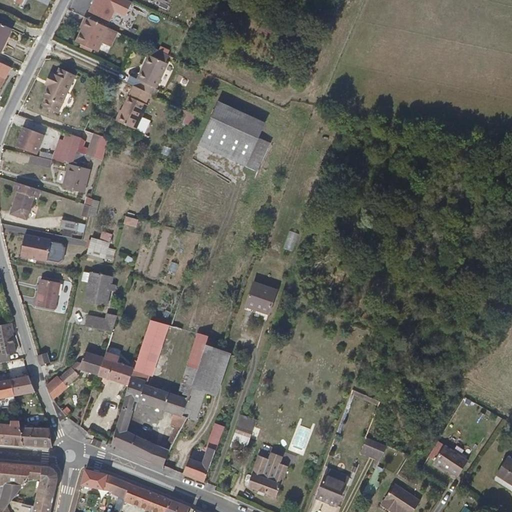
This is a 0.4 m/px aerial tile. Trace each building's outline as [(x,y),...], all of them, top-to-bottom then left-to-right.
[(127,16),(133,2),(129,0),(95,0),(90,12),(109,21),(115,11),(127,16)] [(119,33),(86,18),(82,28),(85,29),(83,33),(79,42),(98,51),(102,43),(112,47),(119,33)] [(0,52),(2,53),(12,28),(0,22),(0,52)] [(142,80),(139,87),(152,93),(154,94),(157,87),(159,87),(169,63),(149,54),(138,78),(142,80)] [(0,92),(14,67),(0,60),(0,92)] [(76,76),(60,68),(56,76),(49,72),(43,86),(46,87),(40,99),(43,101),(41,106),(58,114),(76,76)] [(118,121),(138,130),(150,104),(148,103),(152,93),(139,87),(135,86),(131,96),(129,95),(118,121)] [(206,148),(225,104),(220,102),(200,145),(206,148)] [(266,122),(225,104),(206,148),(247,165),(259,138),(266,122)] [(183,122),(191,126),(197,115),(188,111),(183,122)] [(18,145),(38,154),(46,135),(27,126),(18,145)] [(64,131),(53,158),(65,160),(71,145),(80,148),(81,142),(75,141),(77,136),(64,131)] [(110,139),(97,135),(90,156),(104,161),(110,139)] [(271,144),(259,138),(247,165),(259,171),(271,144)] [(71,145),(65,160),(70,162),(74,163),(79,150),(80,148),(71,145)] [(31,154),(29,162),(50,168),(53,159),(31,154)] [(63,186),(75,189),(82,165),(74,163),(70,162),(63,186)] [(82,165),(75,189),(84,192),(91,167),(82,165)] [(35,198),(19,191),(12,213),(27,219),(35,198)] [(84,203),(92,206),(93,198),(85,196),(84,203)] [(82,215),(89,216),(92,206),(84,203),(82,215)] [(86,225),(63,220),(61,228),(84,232),(86,225)] [(284,247),(293,251),(300,234),(290,230),(284,247)] [(100,238),(111,240),(112,233),(102,231),(100,238)] [(54,240),(29,235),(24,257),(49,262),(50,261),(61,263),(65,261),(68,248),(66,244),(54,241),(54,240)] [(109,248),(111,243),(92,238),(88,254),(107,259),(109,248)] [(107,259),(114,260),(117,250),(109,248),(107,259)] [(134,262),(136,258),(126,255),(125,261),(134,264),(134,262)] [(90,285),(93,273),(84,271),(81,283),(90,285)] [(113,277),(93,273),(90,285),(87,301),(107,305),(113,277)] [(64,282),(43,278),(39,305),(58,309),(64,282)] [(279,290),(256,282),(248,306),(271,314),(279,290)] [(208,309),(206,315),(228,323),(230,317),(208,309)] [(111,321),(109,330),(116,331),(119,315),(108,313),(107,320),(111,321)] [(90,316),(88,325),(109,330),(111,321),(107,320),(90,316)] [(154,378),(171,327),(151,321),(135,369),(135,370),(134,371),(149,376),(154,378)] [(15,332),(12,324),(0,325),(0,354),(16,353),(12,333),(15,332)] [(183,417),(208,345),(210,337),(199,334),(178,397),(172,414),(174,414),(183,417)] [(234,354),(208,345),(183,417),(188,419),(194,421),(204,393),(219,398),(234,354)] [(39,355),(41,366),(51,363),(49,352),(39,355)] [(81,370),(100,377),(105,359),(86,353),(81,370)] [(105,359),(100,377),(130,387),(133,377),(134,371),(135,370),(135,369),(119,364),(120,358),(107,353),(105,359)] [(61,379),(68,387),(80,377),(74,369),(61,379)] [(134,371),(133,377),(147,383),(149,376),(134,371)] [(37,394),(30,377),(0,382),(0,399),(11,398),(20,397),(37,394)] [(46,386),(54,399),(68,387),(61,379),(59,377),(46,386)] [(130,387),(125,406),(132,409),(134,401),(165,412),(171,394),(146,386),(147,383),(133,377),(130,387)] [(172,414),(178,397),(171,394),(165,412),(172,414)] [(125,406),(112,445),(151,462),(157,445),(127,433),(132,412),(132,409),(125,406)] [(188,419),(174,414),(170,426),(180,430),(188,419)] [(243,418),(235,439),(248,444),(256,423),(243,418)] [(0,442),(23,444),(20,425),(19,422),(15,422),(15,425),(0,424),(0,442)] [(205,482),(224,427),(214,423),(206,448),(207,448),(202,462),(189,457),(183,474),(205,482)] [(52,446),(49,426),(27,426),(27,425),(20,425),(23,444),(52,446)] [(175,441),(178,432),(173,430),(167,446),(172,448),(175,441)] [(95,438),(92,444),(100,447),(102,442),(95,438)] [(387,449),(376,445),(365,440),(359,456),(380,465),(387,449)] [(435,459),(446,465),(452,470),(458,474),(468,457),(441,440),(433,454),(437,456),(435,459)] [(151,462),(164,467),(170,451),(157,445),(151,462)] [(269,459),(264,476),(275,480),(282,464),(284,457),(272,453),(269,459)] [(281,487),(275,480),(264,476),(269,459),(259,455),(246,491),(276,501),(281,487)] [(511,458),(509,456),(498,472),(511,481),(511,458)] [(0,462),(0,484),(19,489),(26,478),(39,480),(41,465),(0,462)] [(281,487),(288,466),(284,465),(282,464),(275,480),(281,487)] [(51,466),(41,465),(39,480),(33,507),(31,511),(49,511),(57,480),(58,473),(51,466)] [(112,492),(118,478),(104,472),(86,470),(82,485),(112,492)] [(325,480),(346,488),(349,481),(328,474),(325,480)] [(131,483),(118,478),(112,492),(126,497),(131,483)] [(316,503),(337,511),(346,488),(325,480),(316,503)] [(140,486),(131,483),(126,497),(124,502),(132,505),(140,486)] [(0,484),(0,507),(5,509),(11,501),(19,489),(0,484)] [(401,510),(400,511),(415,511),(422,501),(396,484),(387,500),(401,510)] [(146,489),(140,486),(132,505),(139,508),(146,489)] [(150,511),(165,511),(171,499),(146,489),(139,508),(150,511)] [(190,511),(192,508),(171,499),(165,511),(190,511)] [(383,506),(393,511),(400,511),(401,510),(387,500),(383,506)] [(15,502),(11,501),(5,509),(0,507),(0,511),(3,511),(17,511),(18,511),(10,510),(15,502)]
